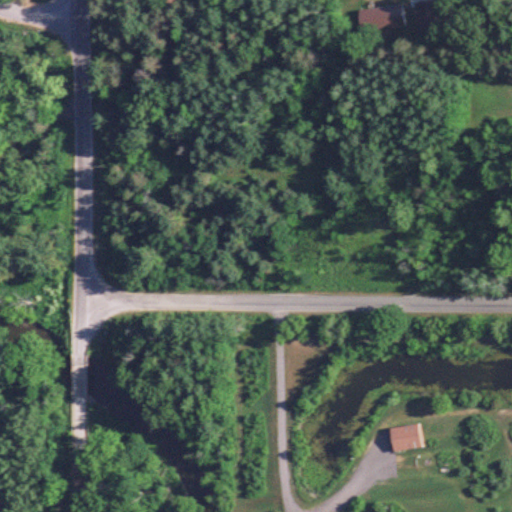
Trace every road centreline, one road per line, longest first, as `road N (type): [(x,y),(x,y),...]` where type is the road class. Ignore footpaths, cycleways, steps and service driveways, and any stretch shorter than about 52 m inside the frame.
road 1 (residential): [(84,301),(511,306)]
road 2 (residential): [(82,373),(82,0)]
